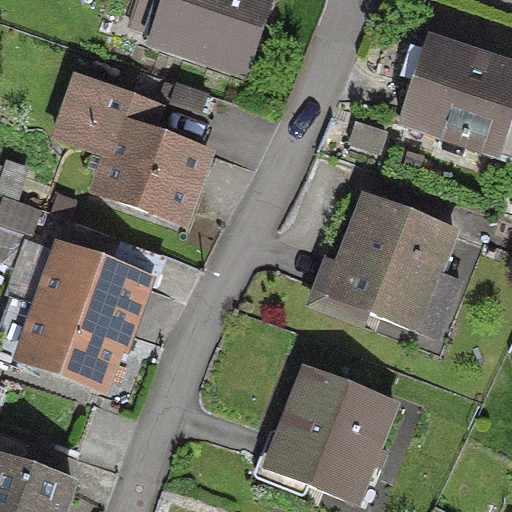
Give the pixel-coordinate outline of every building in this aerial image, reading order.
[(279,0),(160,0),(143,53),(250,88),(279,0)] [(511,139),(511,75),(414,48),(389,138),(503,170),(511,139)] [(168,114),(75,82),(50,154),(97,170),(85,205),(192,241),(220,159),(160,138),(168,114)] [(371,202),(326,314),(430,354),(474,242),(371,202)] [(60,251),(16,378),(109,411),(153,283),(60,251)] [(304,372),(260,484),(330,511),(363,511),(403,411),(304,372)] [(67,511),(73,494),(0,471),(0,511),(67,511)]
